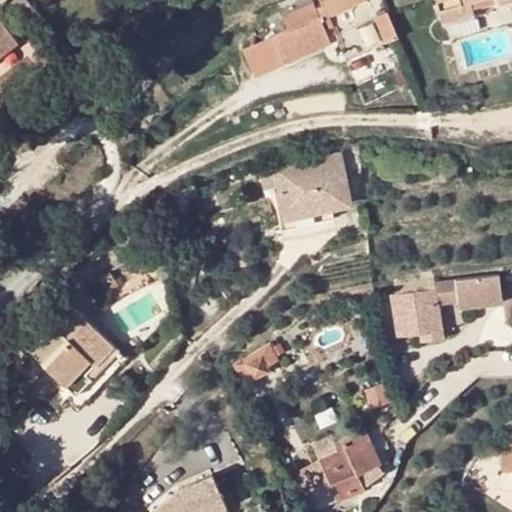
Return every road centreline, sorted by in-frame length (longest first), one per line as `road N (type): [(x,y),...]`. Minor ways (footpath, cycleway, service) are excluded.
road 1 (residential): [(0,326),(12,300),(77,233),(240,143),(349,117),(452,122),(511,108)]
road 2 (residential): [(75,511),(117,441),(199,344)]
road 3 (residential): [(511,366),(474,368),(433,396),(399,431),(396,455)]
road 4 (track): [(199,344),(275,279),(309,233)]
